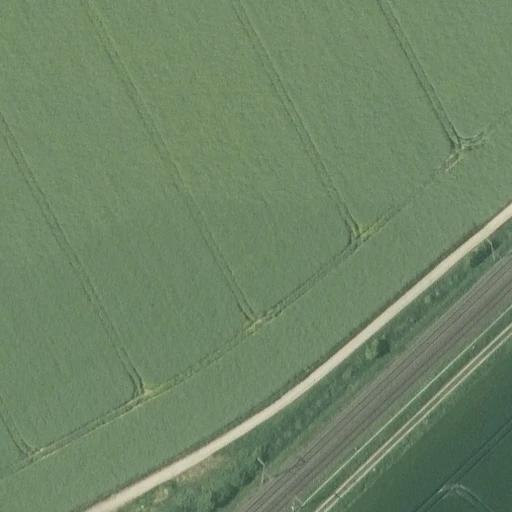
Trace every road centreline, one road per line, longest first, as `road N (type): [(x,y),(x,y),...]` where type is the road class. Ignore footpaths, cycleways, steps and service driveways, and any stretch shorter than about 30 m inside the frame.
road 1 (track): [(92,511),(260,420),(511,210)]
road 2 (track): [(324,511),(511,332)]
